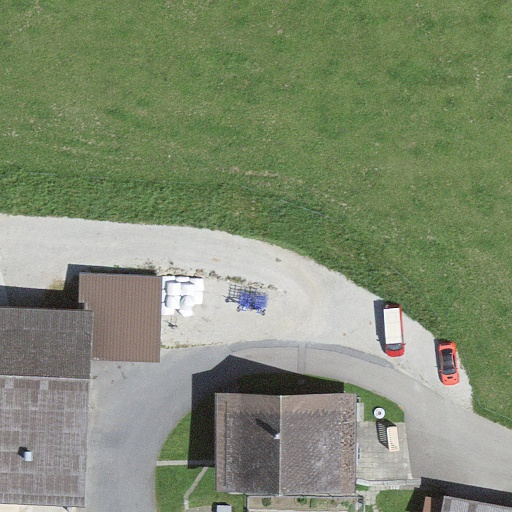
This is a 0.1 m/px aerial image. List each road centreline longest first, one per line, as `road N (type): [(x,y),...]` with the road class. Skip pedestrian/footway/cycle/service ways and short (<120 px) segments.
road 1 (unclassified): [(511,456),(449,432),(396,388),(327,360),(252,354),(178,380),(129,430),(117,511)]
road 2 (track): [(0,233),(152,241),(309,281),(305,358)]
